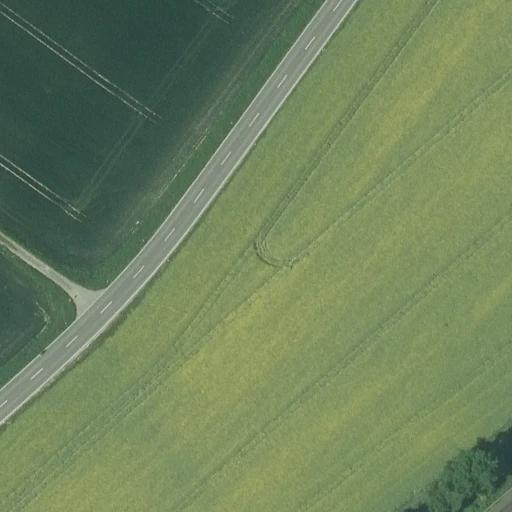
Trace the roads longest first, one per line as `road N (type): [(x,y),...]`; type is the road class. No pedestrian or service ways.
road 1 (secondary): [(0,409),(184,220),(340,0)]
road 2 (track): [(99,315),(0,242)]
